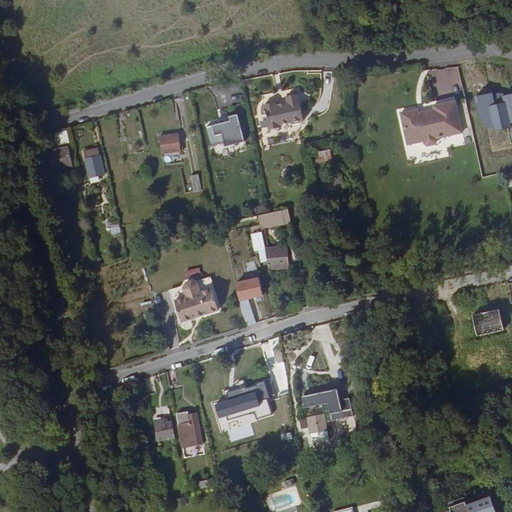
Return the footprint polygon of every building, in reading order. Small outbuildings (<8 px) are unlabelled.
[(486,69),(491,87),(503,83),(498,66),(486,69)] [(312,115),(306,88),(295,90),(296,96),(284,99),(284,96),(271,99),(276,124),(287,122),(287,119),(298,117),(301,119),(310,118),(312,115)] [(493,92),(474,96),(481,128),(494,126),(494,130),(509,126),(511,124),(511,93),(511,94),(493,92)] [(421,108),(405,112),(412,143),(428,140),(429,143),(432,145),(440,143),(442,140),(441,137),(467,130),(459,99),(437,104),(438,108),(422,111),(421,108)] [(230,121),(207,127),(212,143),(224,140),(226,146),(243,141),(236,115),(228,117),(230,121)] [(71,142),(68,129),(54,133),(58,146),(71,142)] [(179,136),(160,140),(164,157),(182,153),(179,136)] [(142,145),(127,149),(129,156),(143,152),(142,145)] [(316,152),(319,162),(332,158),(330,148),(316,152)] [(69,151),(56,155),(58,163),(71,159),(69,151)] [(87,163),(88,168),(103,164),(102,159),(87,163)] [(104,171),(103,164),(88,168),(90,175),(92,174),(94,182),(104,179),(102,172),(104,171)] [(201,175),(192,177),(196,193),(205,191),(201,175)] [(348,187),(329,192),(331,198),(350,193),(348,187)] [(265,226),(267,225),(294,220),(293,212),(263,217),(265,226)] [(118,220),(109,221),(112,237),(120,236),(118,220)] [(267,225),(265,226),(271,259),(273,259),(267,225)] [(252,232),(254,250),(265,249),(263,231),(252,232)] [(273,259),(271,259),(273,272),(293,270),(292,257),(273,259)] [(258,276),(235,282),(240,301),(263,295),(258,276)] [(211,312),(225,307),(219,287),(209,290),(206,283),(201,280),(195,282),(192,287),(194,294),(183,298),(190,318),(204,314),(206,313),(211,312)] [(209,290),(219,287),(217,280),(206,283),(209,290)] [(183,298),(194,294),(192,287),(181,290),(183,298)] [(151,301),(141,304),(144,315),(154,312),(151,301)] [(478,318),(469,319),(472,340),(481,339),(478,318)] [(153,322),(139,325),(141,333),(155,329),(153,322)] [(273,340),(262,341),(263,357),(274,356),(273,340)] [(493,380),(494,391),(507,389),(506,379),(493,380)] [(263,380),(226,392),(228,398),(213,403),(221,429),(271,413),(266,398),(269,398),(263,380)] [(336,388),(301,395),(303,408),(328,403),(332,420),(352,415),(348,398),(338,401),(336,388)] [(188,412),(175,414),(181,449),(202,445),(196,412),(188,414),(188,412)] [(325,414),(306,417),(310,434),(328,430),(325,414)] [(170,417),(153,420),(157,441),(174,438),(170,417)] [(122,428),(112,430),(115,447),(125,445),(122,428)] [(209,445),(213,459),(224,457),(221,442),(209,445)] [(199,480),(200,488),(214,487),(213,479),(199,480)] [(468,498),(467,494),(463,495),(466,504),(475,501),(473,497),(468,498)] [(495,511),(490,496),(475,501),(466,504),(463,495),(447,501),(449,505),(445,511),(444,511),(443,511),(495,511)] [(185,498),(176,498),(176,506),(185,506),(185,498)]
